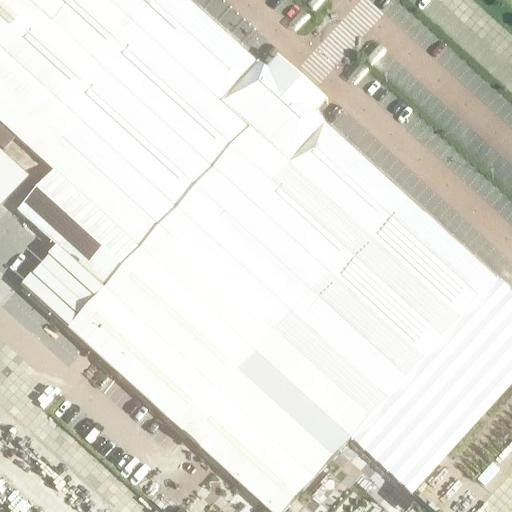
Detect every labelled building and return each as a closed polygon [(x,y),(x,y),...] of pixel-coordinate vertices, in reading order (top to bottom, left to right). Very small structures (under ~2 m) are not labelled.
[(0,0),(0,124),(53,173),(17,212),(104,292),(67,331),(265,511),(286,511),(496,281),(315,117),(314,108),(276,73),(266,72),(187,0),(0,0)] [(0,147),(4,152),(15,141),(0,127),(0,147)] [(0,212),(29,180),(0,153),(0,212)] [(396,483),(387,494),(408,511),(411,511),(420,501),(396,483)] [(403,511),(387,493),(380,499),(392,511),(403,511)]
